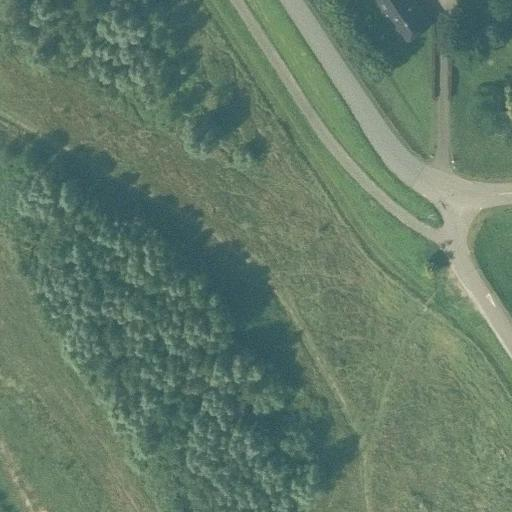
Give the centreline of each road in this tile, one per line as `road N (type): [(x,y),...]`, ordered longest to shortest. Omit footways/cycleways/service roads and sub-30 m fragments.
road 1 (tertiary): [(466,206),(396,158),(291,0)]
road 2 (tertiary): [(511,341),(457,250),(466,206)]
